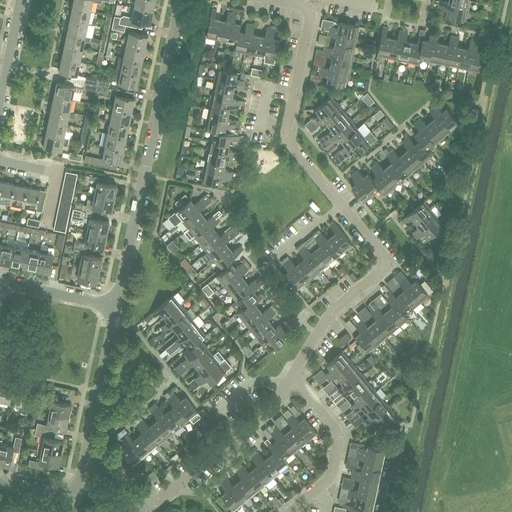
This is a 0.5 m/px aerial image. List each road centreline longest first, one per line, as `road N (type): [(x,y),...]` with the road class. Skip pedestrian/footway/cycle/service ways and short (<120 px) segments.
road 1 (residential): [(116,306),(179,0)]
road 2 (residential): [(341,205),(288,139),(307,13),(273,0)]
road 3 (residential): [(297,385),(300,362),(325,320),(383,264),(341,205)]
road 4 (residential): [(135,511),(297,385)]
road 5 (residential): [(84,460),(116,306)]
